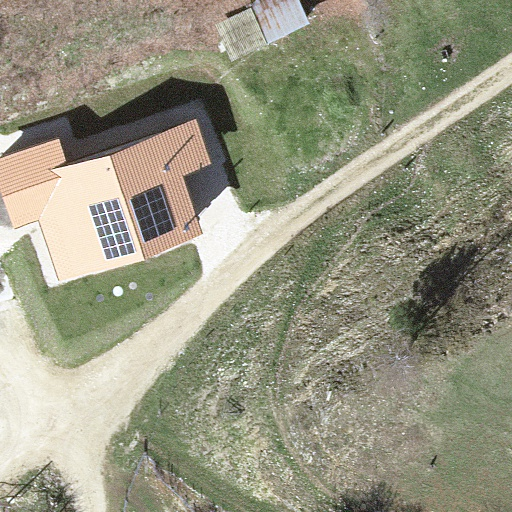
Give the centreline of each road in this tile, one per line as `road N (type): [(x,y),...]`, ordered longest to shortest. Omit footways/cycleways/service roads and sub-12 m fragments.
road 1 (track): [(511,67),(303,208),(234,269),(114,415),(83,435)]
road 2 (track): [(114,415),(248,511)]
